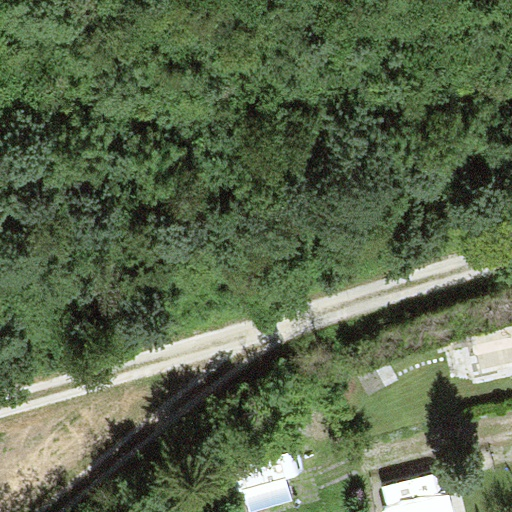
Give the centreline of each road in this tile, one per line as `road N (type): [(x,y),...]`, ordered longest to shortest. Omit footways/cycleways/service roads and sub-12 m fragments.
road 1 (track): [(0,78),(247,92),(511,59)]
road 2 (track): [(232,336),(511,260)]
road 3 (track): [(59,511),(232,336)]
road 4 (track): [(0,395),(126,370),(232,336)]
